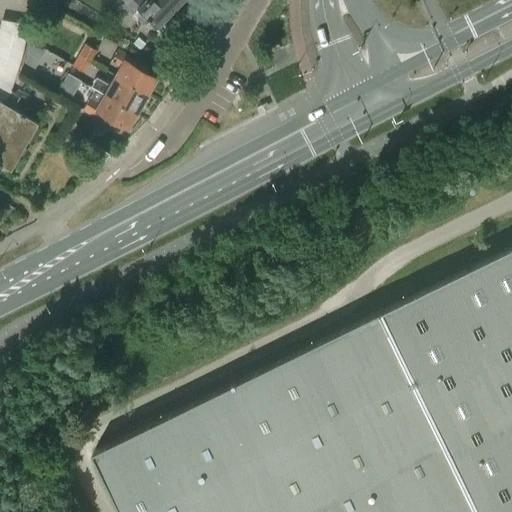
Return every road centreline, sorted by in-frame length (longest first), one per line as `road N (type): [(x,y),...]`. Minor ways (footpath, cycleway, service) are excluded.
road 1 (primary): [(0,310),(388,113)]
road 2 (primary): [(352,95),(0,276)]
road 3 (primary): [(388,113),(511,45)]
road 4 (primary): [(511,13),(390,75)]
